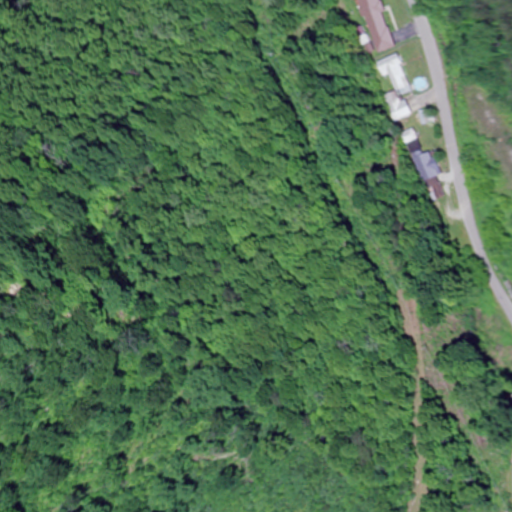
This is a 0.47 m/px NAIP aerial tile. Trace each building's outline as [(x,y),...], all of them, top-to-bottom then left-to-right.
[(396,48),(382,0),(360,0),(376,53),(396,48)] [(396,93),(413,84),(398,54),(380,63),(396,93)] [(408,98),(399,100),(398,93),(386,96),(393,121),(413,115),(408,98)] [(421,112),(424,125),(435,122),(432,110),(421,112)] [(421,155),(428,200),(444,197),(436,153),(421,155)]
